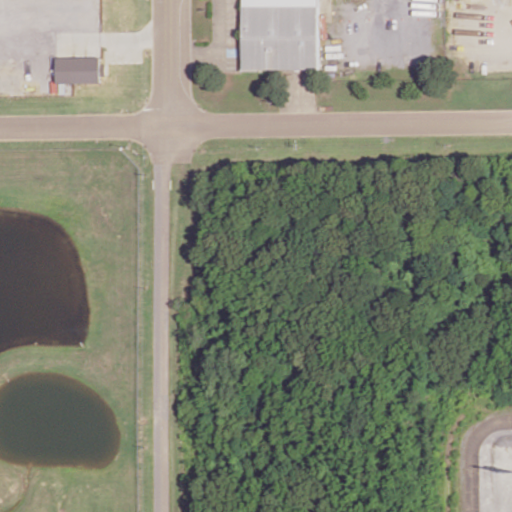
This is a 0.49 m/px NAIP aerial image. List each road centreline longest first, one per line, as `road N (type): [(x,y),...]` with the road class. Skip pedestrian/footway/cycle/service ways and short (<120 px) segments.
road 1 (residential): [(0,129),(511,123)]
road 2 (residential): [(173,128),(173,0)]
